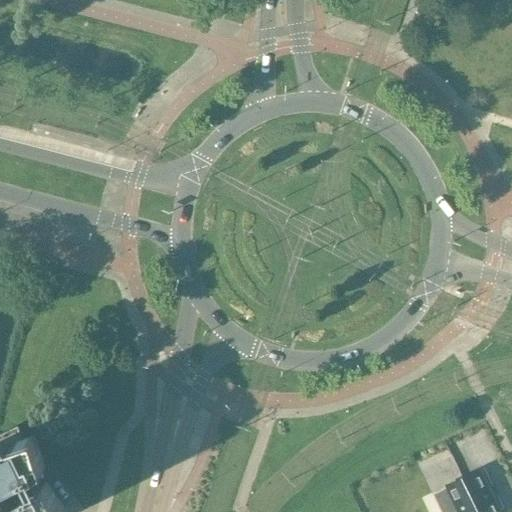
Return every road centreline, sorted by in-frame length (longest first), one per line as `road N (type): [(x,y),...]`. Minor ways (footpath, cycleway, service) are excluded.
road 1 (secondary): [(231,338),(302,365),(359,356),(406,323),(435,274)]
road 2 (tertiary): [(192,290),(154,511)]
road 3 (secondary): [(187,191),(0,144)]
road 4 (tertiary): [(155,511),(202,379),(231,338)]
road 5 (secondary): [(440,219),(414,155),(389,131),(359,113),(309,104)]
road 6 (secondary): [(0,193),(180,241)]
